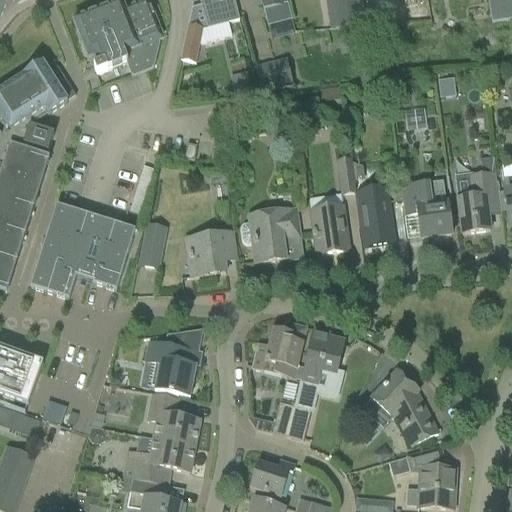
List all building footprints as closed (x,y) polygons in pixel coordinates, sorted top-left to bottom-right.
[(198,0),(207,31),(203,32),(199,47),(231,39),(227,26),(239,23),(232,0),(198,0)] [(260,0),(264,13),(267,28),(291,21),(287,7),(284,8),(281,0),(260,0)] [(345,0),(347,12),(334,14),(337,32),(363,28),(358,0),(345,0)] [(511,0),(500,2),(503,23),(511,21),(511,0)] [(159,47),(158,44),(163,42),(147,2),(124,12),(121,4),(72,23),(87,62),(95,59),(99,67),(92,70),(96,78),(107,73),(125,66),(131,80),(153,71),(159,47)] [(187,28),(180,64),(195,67),(199,47),(203,32),(187,28)] [(292,88),(285,63),(254,71),(261,96),(292,88)] [(368,65),(358,66),(359,76),(369,75),(368,65)] [(22,245),(39,192),(38,191),(47,162),(11,150),(14,139),(11,134),(44,113),(47,118),(66,106),(55,89),(47,75),(41,66),(0,93),(0,293),(5,295),(21,245),(22,245)] [(65,83),(56,70),(47,75),(55,89),(65,83)] [(402,84),(387,86),(389,107),(405,105),(402,84)] [(47,155),(53,137),(28,129),(23,148),(47,155)] [(184,163),(193,164),(196,149),(186,147),(184,163)] [(350,162),(336,163),(341,197),(354,196),(350,166),(350,162)] [(361,169),(350,166),(354,196),(360,233),(363,252),(395,248),(392,228),(386,192),(365,195),(361,169)] [(140,219),(155,173),(143,169),(128,215),(140,219)] [(474,180),(454,183),(457,202),(459,218),(462,238),(489,234),(486,209),(499,207),(497,195),(495,177),(474,180)] [(225,186),(224,180),(208,178),(209,188),(225,186)] [(417,218),(421,244),(451,240),(446,205),(431,207),(429,185),(400,189),(404,219),(417,218)] [(503,194),(497,195),(499,207),(500,215),(506,214),(508,231),(511,230),(511,191),(503,192),(503,194)] [(115,295),(135,234),(56,209),(29,291),(68,303),(75,282),(115,295)] [(309,215),(313,239),(316,259),(349,255),(342,210),(309,215)] [(248,226),(242,227),(239,230),(240,244),(244,247),(250,246),(253,268),(286,263),(284,245),(300,242),(296,213),(247,220),(248,226)] [(145,229),(137,272),(157,276),(165,232),(145,229)] [(223,265),(235,264),(232,244),(231,235),(185,242),(191,282),(225,277),(223,265)] [(251,372),(270,377),(293,383),(306,332),(287,328),(285,337),(272,334),(268,350),(257,347),(251,372)] [(154,395),(170,398),(189,402),(195,370),(183,368),(186,353),(198,356),(202,334),(166,339),(164,350),(148,346),(144,366),(156,368),(154,378),(157,379),(154,395)] [(301,386),(300,393),(318,397),(336,402),(343,375),(337,373),(338,369),(343,349),(327,345),(329,338),(313,334),(309,354),(301,386)] [(0,402),(27,412),(42,368),(0,353),(0,402)] [(418,406),(412,401),(418,394),(396,374),(383,389),(361,412),(381,431),(389,422),(391,423),(394,419),(410,452),(419,447),(437,438),(420,405),(418,406)] [(126,402),(126,391),(110,392),(110,402),(126,402)] [(158,419),(153,443),(194,451),(199,426),(174,421),(177,403),(152,399),(148,418),(158,419)] [(48,404),(41,423),(60,430),(66,411),(48,404)] [(286,442),(294,411),(279,407),(271,438),(286,442)] [(294,411),(286,442),(303,446),(310,415),(294,411)] [(14,416),(8,433),(35,442),(41,426),(14,416)] [(91,431),(100,433),(102,424),(93,421),(90,431),(91,431)] [(91,431),(88,441),(92,447),(98,448),(103,445),(104,438),(101,433),(100,433),(91,431)] [(135,483),(134,484),(161,490),(164,472),(189,477),(194,451),(153,443),(150,459),(125,454),(121,481),(135,483)] [(0,482),(23,490),(34,460),(6,451),(0,468),(0,482)] [(407,462),(388,467),(392,481),(411,476),(419,476),(418,493),(405,493),(404,509),(418,510),(417,511),(452,511),(455,474),(444,473),(444,469),(440,452),(420,458),(407,462)] [(249,493),(264,498),(280,503),(288,477),(292,478),(295,469),(280,464),(277,472),(258,466),(249,493)] [(15,511),(23,490),(0,482),(0,511),(15,511)] [(161,490),(134,484),(132,484),(126,511),(183,511),(185,507),(158,502),(161,490)] [(356,501),(354,511),(391,511),(392,504),(356,501)] [(282,511),(253,502),(249,511),(282,511)]
